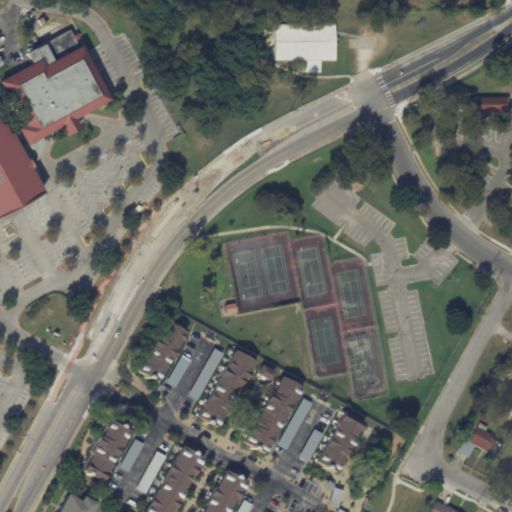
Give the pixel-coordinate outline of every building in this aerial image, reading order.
[(54,18),(59,28),(41,38),(35,28),(39,26),(36,20),(41,17),(44,23),(54,18)] [(331,60),(316,60),(316,73),(300,73),(300,60),(270,60),(270,24),(331,24),(331,60)] [(77,44),(108,99),(72,118),(75,123),(77,127),(62,135),(60,131),(58,127),(25,145),(0,99),(0,92),(2,92),(0,88),(0,79),(39,58),(42,64),(77,44)] [(506,112),(466,112),(466,97),(506,97),(506,112)] [(0,128),(3,133),(6,132),(34,184),(38,192),(0,212),(0,128)] [(221,306),(231,304),(233,313),(223,315),(221,306)] [(182,332),(155,383),(144,377),(135,371),(143,355),(142,354),(152,336),(153,337),(162,321),(182,332)] [(194,401),(184,395),(211,348),(221,353),(194,401)] [(247,373),(243,379),(241,378),(232,394),(234,395),(224,412),(222,411),(218,417),(220,418),(214,429),(193,417),(231,349),(252,361),(247,371),(248,371),(247,373)] [(187,360),(171,388),(162,383),(178,354),(187,360)] [(262,380),(259,378),(260,375),(256,373),(262,364),(275,372),(270,381),(265,378),(263,380),(262,380)] [(240,442),(258,410),(257,410),(268,390),(270,392),(273,387),(272,386),(278,376),(299,389),(260,454),(253,450),(253,451),(249,448),(240,442)] [(309,403),(283,450),(274,445),(300,398),(309,403)] [(358,424),(351,438),(353,439),(342,457),(341,456),(332,472),(324,468),(321,467),(321,466),(312,460),(341,411),(360,422),(358,424)] [(127,430),(101,476),(102,476),(99,482),(80,471),(89,454),(87,453),(96,435),(98,436),(102,430),(101,429),(107,419),(127,430)] [(504,442),(496,457),(476,445),(469,457),(458,451),(465,438),(469,441),(480,422),(488,427),(486,431),(504,442)] [(311,429),(320,434),(304,462),(295,457),(311,429)] [(132,439),(141,444),(125,472),(116,467),(132,439)] [(140,511),(178,446),(200,458),(169,511),(140,511)] [(154,451),(163,456),(143,493),(133,488),(154,451)] [(197,511),(222,470),(244,482),(226,511),(197,511)] [(331,487),(324,492),(319,485),(326,480),(331,487)] [(334,508),(325,505),(331,488),(340,491),(334,508)] [(94,503),(89,511),(54,511),(65,493),(78,501),(81,496),(94,503)] [(233,511),(241,499),(250,505),(246,511),(233,511)] [(437,502),(446,507),(447,506),(454,510),(454,511),(456,511),(430,511),(436,502),(437,502)]
